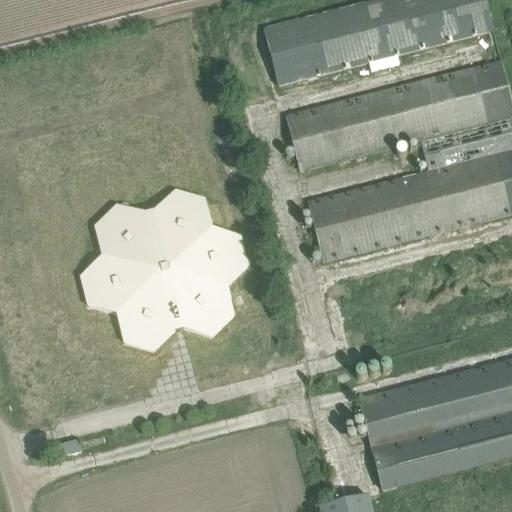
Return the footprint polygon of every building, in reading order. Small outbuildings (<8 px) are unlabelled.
[(279,90),(495,34),(485,0),(389,0),(264,32),(279,90)] [(511,216),(511,107),(501,64),(287,118),(301,174),(421,143),(429,174),(328,200),(309,204),(324,264),(511,216)] [(205,200),(175,192),(155,214),(146,217),(116,207),(94,229),(102,260),(80,278),(88,308),(118,318),(124,345),(153,354),(176,335),(185,333),(212,340),(234,318),(228,290),(248,268),(241,238),(214,232),(205,200)] [(383,493),(403,488),(511,459),(511,362),(360,402),(383,493)] [(195,381),(198,392),(244,380),(242,369),(195,381)] [(77,442),(59,447),(62,458),(79,454),(81,453),(78,442),(77,442)] [(320,511),(372,511),(369,497),(320,510),(320,511)]
